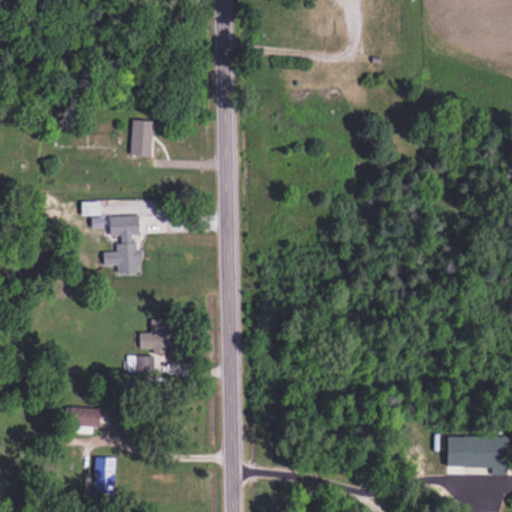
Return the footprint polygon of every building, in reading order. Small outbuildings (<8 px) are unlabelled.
[(153,156),(153,120),(132,120),(132,142),(121,142),(121,155),(153,156)] [(109,216),(109,237),(117,237),(117,251),(105,251),(106,266),(119,266),(119,274),(143,273),(141,215),(109,216)] [(127,355),(127,372),(154,372),(154,354),(173,354),(173,318),(151,318),(151,332),(140,332),(140,355),(127,355)] [(466,468),(511,468),(511,436),(467,436),(466,468)] [(117,457),(95,457),(95,495),(117,495),(117,457)]
